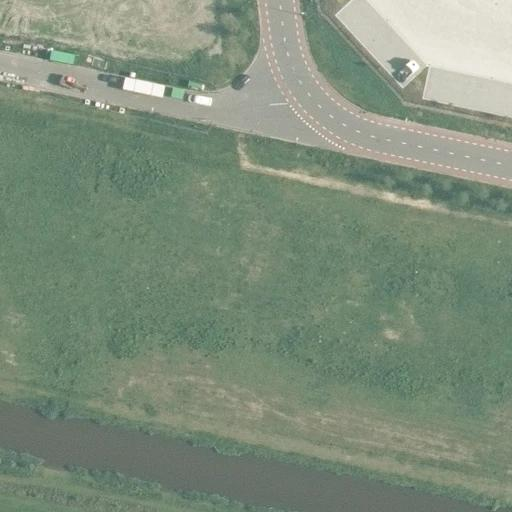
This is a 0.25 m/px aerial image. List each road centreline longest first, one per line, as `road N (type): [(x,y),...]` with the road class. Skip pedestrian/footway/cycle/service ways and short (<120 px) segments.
road 1 (unclassified): [(0,64),(239,110),(309,95)]
road 2 (unclassified): [(511,164),(364,133),(309,95)]
